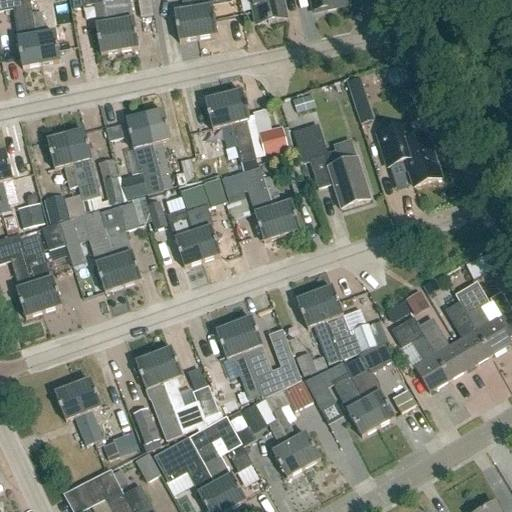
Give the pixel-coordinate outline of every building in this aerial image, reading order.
[(41,68),(29,0),(0,0),(0,13),(14,12),(19,41),(18,41),(23,71),(41,68)] [(96,28),(101,58),(120,55),(111,3),(110,0),(71,0),(73,11),(85,9),(85,8),(95,6),(98,28),(96,28)] [(110,0),(111,3),(120,55),(139,52),(134,22),(133,22),(129,0),(110,0)] [(179,45),(198,42),(191,0),(182,0),(184,13),(174,15),(179,45)] [(191,0),(198,42),(217,39),(210,0),(191,0)] [(268,25),(287,21),(282,0),(249,0),(255,26),(268,23),(268,25)] [(310,0),(312,7),(323,14),(349,8),(347,0),(310,0)] [(39,7),(31,8),(33,17),(41,68),(60,65),(55,35),(45,37),(42,15),(41,15),(40,10),(39,7)] [(410,86),(396,92),(400,102),(414,96),(410,86)] [(224,99),(240,165),(255,162),(246,125),(250,124),(242,94),(224,99)] [(312,97),(293,103),(297,115),(316,110),(312,97)] [(240,166),(240,165),(224,99),(205,103),(213,133),(222,131),(228,152),(236,150),(240,166)] [(373,121),(368,108),(357,111),(361,125),(373,121)] [(267,112),(253,115),(259,136),(264,158),(288,152),(282,130),(272,133),(267,112)] [(145,119),(163,192),(172,190),(166,167),(161,146),(171,144),(163,114),(145,119)] [(163,194),(163,192),(145,119),(126,123),(134,153),(140,177),(142,176),(148,198),(163,194)] [(328,158),(328,157),(318,127),(293,135),(303,167),(310,165),(309,164),(328,158)] [(413,143),(409,129),(378,139),(388,169),(406,163),(414,189),(441,181),(428,139),(413,143)] [(78,189),(80,197),(82,205),(100,200),(91,163),(92,163),(84,134),(66,138),(78,189)] [(72,199),(80,197),(78,189),(66,138),(47,143),(55,173),(64,170),(70,192),(70,191),(72,199)] [(6,241),(16,238),(16,234),(8,207),(3,186),(13,183),(5,153),(0,154),(0,210),(1,216),(2,216),(7,236),(5,236),(6,241)] [(310,165),(318,192),(334,188),(342,212),(370,203),(357,162),(340,167),(336,154),(328,157),(328,158),(309,164),(310,165)] [(295,196),(306,192),(298,169),(287,172),(295,196)] [(255,217),(264,246),(282,240),(266,190),(264,182),(260,171),(221,183),(229,208),(245,203),(243,195),(248,194),(255,216),(255,217)] [(127,203),(147,198),(142,177),(122,182),(127,203)] [(266,190),(282,240),(300,234),(291,205),(281,208),(275,187),(272,179),(264,182),(266,190)] [(109,208),(123,204),(118,182),(104,185),(109,208)] [(186,215),(203,265),(221,260),(211,230),(214,230),(208,212),(226,206),(219,183),(205,187),(206,188),(180,196),(186,214),(186,215)] [(50,226),(70,222),(64,198),(45,203),(50,226)] [(33,205),(12,211),(18,232),(39,225),(33,205)] [(155,232),(166,229),(159,205),(147,208),(155,232)] [(105,232),(107,240),(123,291),(141,285),(132,256),(130,256),(123,236),(140,231),(132,206),(100,216),(105,232)] [(123,291),(107,240),(105,232),(100,216),(99,214),(60,226),(67,248),(78,244),(78,246),(89,242),(97,267),(96,267),(105,296),(123,291)] [(186,215),(186,214),(169,220),(176,242),(175,242),(184,271),(203,265),(186,215)] [(49,254),(67,248),(60,226),(42,231),(49,254)] [(19,239),(44,316),(62,310),(53,281),(51,281),(38,239),(36,234),(19,239)] [(44,316),(19,239),(19,238),(16,239),(16,238),(6,241),(6,242),(0,243),(0,267),(12,264),(21,291),(16,293),(26,322),(44,316)] [(484,259),(491,274),(493,278),(504,272),(495,253),(484,259)] [(465,317),(466,317),(491,358),(511,346),(497,321),(489,326),(480,311),(488,306),(476,287),(456,300),(461,310),(465,317)] [(333,292),(315,298),(340,365),(348,362),(362,357),(377,351),(388,346),(380,326),(369,330),(368,329),(349,336),(343,320),(344,320),(333,292)] [(500,319),(511,312),(501,295),(490,302),(500,319)] [(328,370),(340,365),(315,298),(297,305),(308,334),(314,331),(328,370)] [(461,310),(456,300),(455,300),(459,306),(446,314),(462,342),(455,346),(470,370),(491,358),(466,317),(465,317),(461,310)] [(234,327),(260,398),(262,402),(286,391),(283,381),(279,373),(271,376),(262,350),(262,349),(252,321),(234,327)] [(419,331),(420,330),(414,321),(393,334),(402,350),(412,345),(424,365),(414,370),(429,395),(450,383),(425,341),(419,331)] [(470,370),(455,346),(450,349),(433,322),(420,330),(419,331),(425,341),(450,383),(470,370)] [(234,327),(216,334),(227,363),(233,360),(249,403),(260,398),(234,327)] [(277,358),(290,353),(282,333),(269,338),(277,358)] [(193,395),(197,406),(184,411),(174,384),(182,381),(171,352),(154,359),(184,439),(189,442),(223,423),(220,415),(218,416),(208,389),(193,395)] [(312,364),(309,356),(296,361),(304,380),(305,379),(306,381),(320,376),(319,373),(326,370),(322,360),(312,364)] [(167,445),(184,439),(154,359),(136,366),(147,394),(148,394),(167,445)] [(344,370),(378,431),(395,422),(380,394),(377,396),(367,378),(370,377),(361,361),(344,370)] [(347,413),(362,440),(378,431),(344,370),(342,367),(305,385),(320,412),(333,405),(326,392),(334,388),(348,413),(347,413)] [(91,439),(94,446),(102,442),(100,436),(92,415),(101,411),(91,383),(73,390),(91,439)] [(85,449),(94,446),(91,439),(73,390),(55,396),(66,425),(75,421),(85,449)] [(407,393),(393,401),(402,417),(416,409),(407,393)] [(265,402),(278,427),(304,472),(320,463),(305,436),(297,441),(280,412),(289,407),(282,394),(265,402)] [(272,455),(287,482),(304,472),(278,427),(265,402),(241,414),(251,433),(267,424),(268,426),(271,431),(270,431),(281,450),(272,455)] [(146,455),(161,450),(147,411),(134,416),(146,447),(143,448),(146,455)] [(239,435),(248,431),(239,413),(230,418),(239,435)] [(223,423),(189,442),(215,487),(228,511),(232,511),(246,505),(231,478),(214,447),(220,443),(228,457),(238,475),(252,467),(242,449),(226,421),(223,423)] [(120,460),(139,453),(132,436),(114,444),(120,460)] [(228,511),(214,487),(189,442),(154,461),(168,485),(188,474),(200,496),(198,496),(206,511),(228,511)] [(147,485),(160,478),(148,457),(135,465),(147,485)] [(130,511),(123,499),(110,475),(86,486),(97,508),(105,504),(109,511),(130,511)] [(123,499),(130,511),(150,511),(149,510),(151,509),(140,490),(123,499)]
